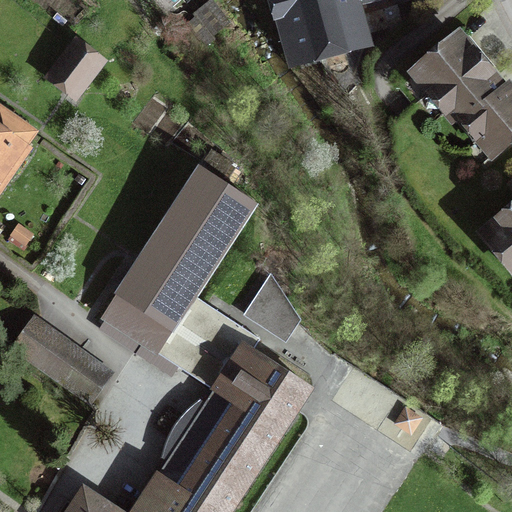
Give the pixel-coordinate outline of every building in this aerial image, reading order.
[(270,0),(279,33),(280,32),(289,58),(290,58),(304,54),(361,38),(351,2),(364,0),(270,0)] [(228,24),(211,2),(194,15),(196,18),(189,24),(206,46),(214,39),(212,36),(228,24)] [(491,76),(458,37),(415,73),(416,74),(457,123),(462,118),(492,154),(493,155),(511,139),(511,93),(508,89),(501,94),(488,78),(491,76)] [(75,46),(52,76),(77,94),(99,65),(75,46)] [(511,201),(511,183),(430,96),(373,148),(464,246),(511,201)] [(22,146),(31,133),(10,118),(12,116),(0,108),(0,107),(0,194),(30,152),(22,146)] [(246,346),(253,335),(194,296),(254,205),(201,170),(119,296),(136,307),(122,329),(180,368),(203,332),(236,354),(213,389),(213,390),(204,404),(201,401),(192,409),(184,417),(177,426),(171,436),(166,447),(164,459),(167,461),(132,511),(120,511),(83,488),(67,511),(230,511),(311,389),(246,346)] [(511,211),(483,235),(511,269),(511,211)] [(246,315),(285,341),(298,320),(270,277),(246,315)] [(50,331),(35,319),(14,348),(30,359),(50,331)] [(50,331),(30,359),(89,402),(100,387),(110,373),(50,331)] [(422,418),(405,407),(395,423),(411,434),(422,418)]
